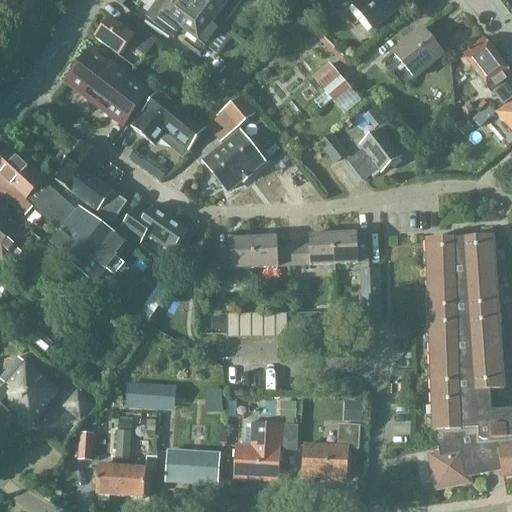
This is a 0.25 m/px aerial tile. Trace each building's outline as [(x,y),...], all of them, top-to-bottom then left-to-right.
[(0,0),(0,8),(3,10),(2,14),(2,16),(3,17),(4,19),(5,20),(7,21),(9,22),(10,22),(12,22),(13,21),(15,20),(16,19),(18,16),(20,17),(26,0),(0,0)] [(179,29),(193,10),(179,0),(171,0),(153,24),(173,38),(179,29)] [(179,0),(193,10),(200,0),(179,0)] [(200,0),(193,10),(212,24),(223,10),(226,12),(232,4),(228,2),(229,0),(200,0)] [(373,34),(403,9),(395,0),(358,0),(351,6),(353,9),(343,17),(352,28),(362,20),(373,34)] [(221,30),(212,24),(193,10),(179,29),(188,36),(182,43),(201,57),(221,30)] [(95,40),(118,58),(128,45),(144,57),(155,41),(139,29),(133,37),(109,20),(95,40)] [(317,41),(303,25),(297,31),(310,47),(317,41)] [(397,51),(419,76),(443,55),(421,31),(397,51)] [(496,96),(504,107),(511,100),(511,78),(484,40),(462,56),(464,57),(458,61),(468,74),(473,70),(494,98),(496,96)] [(186,55),(189,52),(181,46),(175,54),(184,60),(187,55),(186,55)] [(122,128),(136,110),(149,93),(91,49),(65,85),(122,128)] [(245,77),(229,64),(217,79),(232,92),(245,77)] [(350,91),(340,79),(327,65),(311,79),(334,106),(350,91)] [(165,134),(188,152),(206,130),(160,92),(141,114),(143,115),(131,129),(154,148),(165,134)] [(221,112),(235,129),(254,116),(239,98),(221,112)] [(511,100),(504,107),(496,114),(511,132),(511,100)] [(481,128),(496,114),(488,105),(479,114),(468,103),(461,110),(468,117),(465,120),(469,124),(473,120),(481,128)] [(390,124),(382,114),(375,120),(383,130),(390,124)] [(472,129),(465,121),(455,130),(462,138),(472,129)] [(401,158),(380,131),(360,147),(363,152),(348,164),(362,183),(377,171),(380,175),(401,158)] [(204,164),(227,193),(263,163),(240,135),(204,164)] [(347,156),(331,135),(317,146),(334,166),(347,156)] [(105,161),(80,143),(54,181),(110,224),(125,204),(111,194),(96,182),(95,176),(105,161)] [(30,207),(58,234),(75,213),(42,183),(8,151),(0,159),(0,194),(22,215),(30,207)] [(140,247),(146,237),(172,254),(187,233),(152,208),(146,217),(135,209),(119,233),(140,247)] [(75,213),(58,234),(46,247),(93,286),(126,247),(77,210),(75,213)] [(0,262),(2,265),(27,236),(0,213),(0,262)] [(357,235),(333,236),(334,266),(358,265),(358,264),(368,264),(368,244),(357,244),(357,235)] [(334,266),(333,236),(309,237),(309,247),(293,248),(294,268),(334,266)] [(426,241),(432,422),(433,433),(436,433),(436,439),(434,442),(435,446),(438,448),(439,454),(428,456),(435,492),(470,485),(469,478),(501,472),(502,478),(511,476),(511,410),(492,412),(490,392),(504,391),(492,237),(464,239),(426,241)] [(277,239),(253,240),(254,270),(294,268),(293,248),(277,249),(277,239)] [(254,270),(253,240),(229,241),(229,251),(218,251),(219,271),(230,271),(254,270)] [(380,270),(362,271),(363,319),(381,318),(380,270)] [(156,304),(177,276),(169,271),(149,298),(156,304)] [(275,314),(274,304),(257,305),(257,315),(275,314)] [(238,339),(238,315),(226,315),(226,339),(238,339)] [(250,339),(250,315),(238,315),(238,339),(250,339)] [(262,339),(262,315),(250,315),(250,339),(262,339)] [(274,339),(274,315),(262,315),(262,339),(274,339)] [(286,315),(274,315),(274,339),(286,339),(286,315)] [(0,377),(0,382),(4,386),(0,391),(0,406),(8,414),(9,412),(18,420),(21,417),(33,427),(49,408),(63,392),(24,361),(23,363),(17,357),(0,377)] [(93,406),(77,393),(64,408),(80,421),(93,406)] [(296,403),(280,403),(279,421),(295,421),(296,403)] [(298,427),(278,426),(258,425),(256,448),(236,446),(234,480),(259,482),(259,487),(273,487),(274,483),(277,483),(278,452),(296,454),(298,427)] [(303,478),(346,481),(348,449),(357,450),(358,428),(339,427),(338,448),(305,446),(303,478)] [(116,446),(129,447),(130,433),(117,432),(116,446)] [(89,441),(78,441),(78,460),(88,460),(89,441)] [(218,455),(168,452),(166,484),(216,487),(218,455)] [(120,498),(121,469),(97,468),(96,497),(120,498)] [(144,500),(145,470),(121,469),(120,498),(144,500)]
